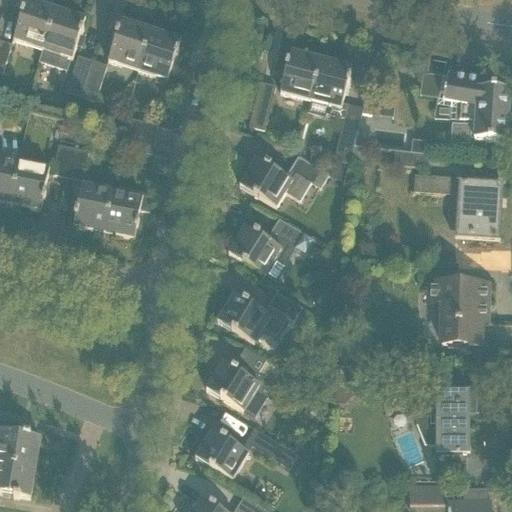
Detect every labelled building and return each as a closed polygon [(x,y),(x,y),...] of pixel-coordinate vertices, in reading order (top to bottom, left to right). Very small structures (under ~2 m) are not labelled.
[(43,53),(55,15),(44,11),(45,9),(26,3),(23,13),(22,12),(20,18),(21,19),(13,44),(43,53)] [(55,15),(43,53),(72,63),(80,38),(81,39),(83,33),(82,32),(85,22),(67,16),(66,19),(55,15)] [(138,74),(150,36),(139,32),(140,29),(121,24),(118,34),(117,33),(115,39),(116,40),(108,64),(138,74)] [(150,36),(138,74),(167,84),(170,76),(176,78),(178,72),(176,71),(179,60),(177,59),(179,54),(177,53),(180,43),(162,37),(161,39),(150,36)] [(12,48),(0,43),(0,75),(3,76),(12,48)] [(310,104),(320,65),(308,62),(309,59),(290,55),(288,65),(286,65),(285,71),(286,71),(280,97),(310,104)] [(78,59),(68,88),(66,95),(80,100),(92,64),(78,59)] [(443,78),(445,66),(429,63),(427,75),(443,78)] [(107,69),(92,64),(80,100),(95,105),(107,69)] [(332,68),(320,65),(310,104),(327,109),(328,109),(326,117),(343,121),(343,122),(333,163),(348,167),(349,164),(353,149),(363,112),(342,106),(347,87),(349,87),(350,81),(349,81),(351,70),(333,65),(332,68)] [(494,84),(447,76),(444,95),(459,98),(459,106),(456,106),(455,123),(460,124),(460,131),(453,130),(452,148),(469,149),(470,142),(474,143),(487,144),(487,145),(492,146),(492,144),(506,145),(509,93),(496,93),(496,91),(493,91),(494,84)] [(249,130),(264,134),(275,89),(260,85),(249,130)] [(375,103),(366,101),(363,112),(361,117),(373,119),(375,103)] [(125,136),(154,142),(157,127),(128,121),(125,136)] [(154,142),(125,136),(122,152),(151,157),(154,142)] [(68,180),(73,151),(58,148),(53,177),(68,180)] [(353,149),(349,164),(362,167),(367,151),(353,149)] [(88,154),(73,151),(68,180),(83,183),(88,154)] [(392,167),(425,172),(427,158),(394,154),(392,167)] [(299,205),(311,186),(319,192),(327,178),(298,160),(286,181),(270,171),(271,170),(265,167),(265,168),(255,162),(239,189),(276,212),(285,196),(299,205)] [(0,202),(11,205),(19,165),(0,161),(0,202)] [(348,167),(333,163),(328,180),(344,184),(348,167)] [(49,172),(19,165),(11,205),(22,207),(22,210),(41,214),(43,203),(44,203),(46,197),(44,197),(49,172)] [(415,179),(414,195),(433,197),(457,198),(454,242),(499,245),(503,187),(467,185),(468,182),(434,180),(415,179)] [(104,233),(112,194),(82,188),(77,213),(75,213),(74,219),(75,219),(73,230),(92,234),(93,231),(104,233)] [(112,194),(104,233),(116,236),(115,238),(134,242),(136,232),(138,232),(139,226),(137,225),(140,214),(149,216),(152,202),(143,200),(112,194)] [(266,243),(259,239),(260,238),(255,234),(254,236),(244,230),(228,257),(275,286),(296,252),(304,257),(312,243),(278,223),(266,243)] [(429,288),(429,306),(448,307),(447,324),(442,324),(442,347),(449,348),(449,350),(465,351),(465,349),(479,349),(480,326),(481,326),(482,307),(486,307),(487,289),(429,288)] [(264,317),(248,307),(249,306),(244,302),(243,304),(233,298),(217,325),(254,348),(263,332),(276,340),(287,321),(293,325),(302,312),(276,296),(264,317)] [(360,352),(360,365),(379,365),(379,352),(360,352)] [(346,355),(346,365),(358,365),(358,355),(346,355)] [(215,378),(206,393),(243,416),(254,423),(254,422),(253,421),(265,401),(259,397),(267,384),(256,378),(257,377),(251,373),(247,379),(233,371),(232,371),(232,372),(222,366),(221,367),(217,364),(210,375),(215,378)] [(257,377),(256,378),(267,384),(282,393),(290,379),(265,364),(257,377)] [(396,368),(396,386),(411,387),(411,368),(396,368)] [(358,370),(332,369),(331,407),(344,407),(352,398),(352,383),(358,383),(358,370)] [(313,374),(307,387),(321,394),(327,382),(313,374)] [(435,408),(429,408),(408,408),(425,449),(435,449),(435,459),(435,480),(465,480),(464,459),(469,459),(469,417),(476,417),(477,390),(491,390),(491,389),(463,389),(463,395),(435,395),(435,408)] [(280,448),(254,432),(246,446),(271,462),(280,448)] [(0,466),(33,470),(34,459),(37,459),(40,440),(30,438),(30,437),(24,436),(24,437),(0,433),(0,466)] [(226,443),(227,442),(221,438),(221,440),(211,434),(195,461),(232,484),(248,457),(226,443)] [(33,470),(0,466),(0,496),(13,499),(13,500),(19,501),(19,500),(30,502),(33,482),(31,482),(33,470)] [(411,490),(411,509),(447,509),(447,511),(490,511),(491,504),(487,504),(463,504),(447,504),(447,490),(411,490)] [(263,511),(243,500),(235,511),(263,511)] [(200,502),(194,511),(217,511),(215,511),(216,510),(211,506),(210,508),(200,502)]
